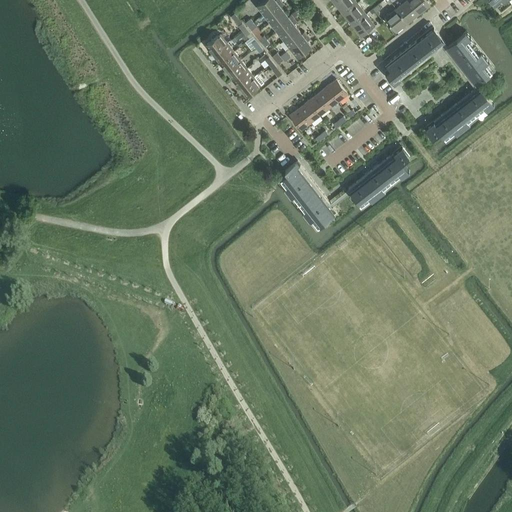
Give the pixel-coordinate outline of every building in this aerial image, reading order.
[(262,0),(256,5),(263,13),(280,0),(281,0),(262,0)] [(280,0),(263,13),(270,22),(284,11),(281,6),(283,4),(281,0),(280,0)] [(355,0),(335,0),(333,2),(342,13),(356,2),(355,0)] [(405,0),(395,8),(407,22),(418,13),(407,0),(405,0)] [(407,0),(418,13),(429,4),(426,0),(407,0)] [(356,2),(342,13),(351,24),(365,13),(356,2)] [(395,31),(407,22),(395,8),(384,17),(395,31)] [(284,11),(270,22),(276,30),(298,14),(295,11),(291,14),(291,13),(288,15),(284,11)] [(351,24),(360,36),(374,24),(365,13),(351,24)] [(298,14),(276,30),(283,39),(298,28),(294,23),(301,18),(298,14)] [(248,25),(252,29),(257,26),(253,21),(248,25)] [(244,40),(248,37),(249,38),(253,35),(246,27),(242,30),(232,39),(234,42),(242,37),(244,40)] [(391,67),(386,71),(395,83),(400,79),(401,79),(415,67),(430,55),(431,55),(443,46),(446,43),(433,27),(418,39),(402,51),(387,63),(388,63),(391,67)] [(298,28),(283,39),(290,48),(307,34),(304,30),(301,33),(298,28)] [(445,49),(454,61),(464,73),(473,85),(477,82),(486,75),(490,72),(492,70),(486,63),(489,60),(486,56),(482,51),(479,53),(473,46),(468,39),(471,37),(466,32),(464,34),(461,36),(453,42),(448,46),(445,49)] [(206,45),(212,53),(227,42),(220,34),(206,45)] [(307,34),(290,48),(296,56),(311,45),(307,40),(310,38),(307,34)] [(248,40),(250,43),(252,42),(255,47),(259,44),(253,35),(249,38),(250,38),(248,40)] [(267,38),(262,42),(265,46),(270,42),(267,38)] [(227,42),(212,53),(219,62),(234,50),(227,42)] [(255,47),(260,53),(264,49),(259,44),(255,47)] [(234,50),(219,62),(226,70),(240,59),(234,50)] [(277,52),(273,56),(276,59),(286,51),(280,55),(277,52)] [(286,51),(276,59),(279,63),(283,59),(285,62),(291,57),(286,51)] [(240,59),(226,70),(232,79),(247,67),(240,59)] [(269,63),(274,69),(272,70),(277,76),(282,73),(277,66),(272,61),(269,63)] [(247,67),(232,79),(239,87),(254,76),(247,67)] [(254,76),(239,87),(246,96),(264,83),(257,73),(254,76)] [(326,86),(338,100),(347,93),(336,78),(326,86)] [(426,127),(433,137),(441,132),(442,133),(443,134),(444,135),(446,138),(455,131),(457,133),(464,128),(470,123),(468,120),(476,114),(485,107),(487,110),(494,104),(492,102),(490,99),(479,85),(476,88),(471,92),(464,97),(457,103),(455,104),(449,109),(442,114),(440,116),(435,120),(433,121),(426,127)] [(317,93),(329,107),(338,100),(326,86),(317,93)] [(308,100),(320,115),(329,107),(317,93),(308,100)] [(299,107),(310,122),(320,115),(308,100),(299,107)] [(346,103),(343,106),(348,113),(352,110),(346,103)] [(301,129),(310,122),(299,107),(290,114),(301,129)] [(356,182),(348,188),(349,188),(351,191),(359,202),(361,204),(370,197),(372,200),(379,195),(386,189),(384,186),(392,180),(400,173),(402,176),(409,171),(408,168),(405,166),(405,165),(404,163),(402,162),(410,156),(402,146),(401,146),(394,152),(393,153),(388,157),(386,158),(379,164),(372,169),(370,171),(364,176),(358,180),(356,182)] [(281,178),(278,180),(287,192),(291,197),(294,195),(299,202),(305,209),(302,211),(306,216),(310,221),(312,219),(318,226),(321,224),(337,211),(333,206),(333,205),(331,202),(328,199),(318,187),(309,175),(300,163),(298,161),(285,170),(287,173),(284,175),(281,178)]
